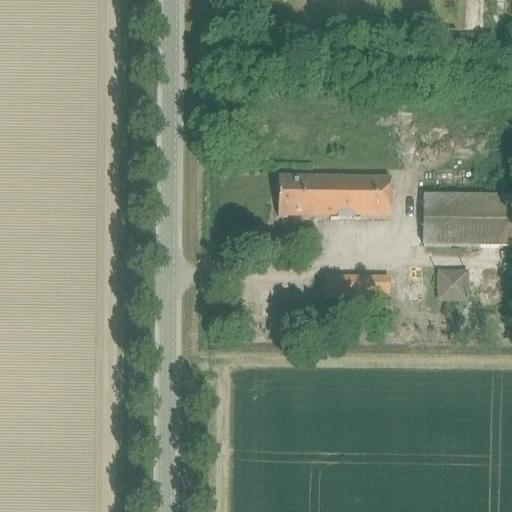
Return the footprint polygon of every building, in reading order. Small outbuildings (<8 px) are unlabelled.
[(438,28),(439,42),(455,40),(453,26),(438,28)] [(389,220),(390,180),(278,179),(277,219),(389,220)] [(511,250),(511,198),(422,197),(421,249),(511,250)] [(467,304),(468,275),(468,273),(437,273),(436,303),(467,304)] [(390,303),(390,279),(323,279),(323,302),(390,303)]
